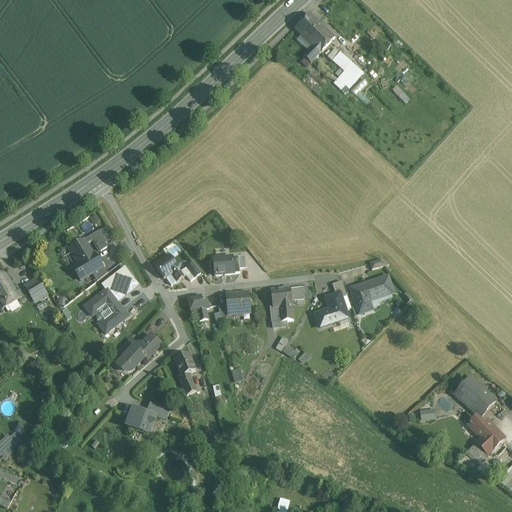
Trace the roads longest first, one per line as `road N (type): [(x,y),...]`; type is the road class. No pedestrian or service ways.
road 1 (primary): [(301,0),(100,177)]
road 2 (residential): [(162,295),(323,276)]
road 3 (residential): [(100,177),(162,295)]
